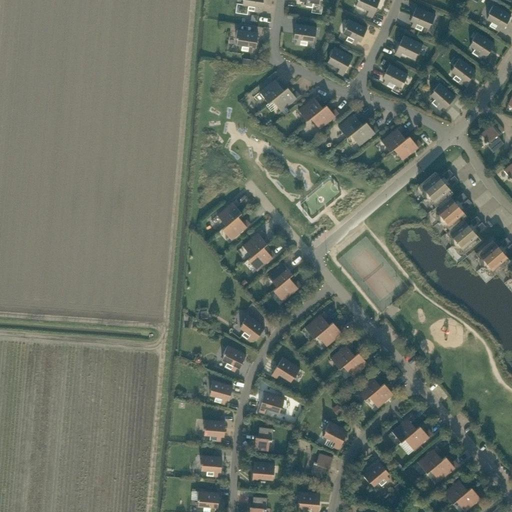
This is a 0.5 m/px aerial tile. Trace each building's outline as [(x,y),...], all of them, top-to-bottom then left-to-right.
[(262,7),(262,0),(242,0),(242,4),(248,5),(247,10),(258,12),(259,7),(262,7)] [(379,0),(357,0),(356,5),(368,10),(366,15),(372,17),(374,13),(379,0)] [(504,28),(511,15),(493,5),(488,14),(489,14),(486,19),(491,22),(489,26),(499,31),(501,27),(504,28)] [(431,24),(435,15),(416,7),(410,21),(413,22),(411,26),(421,31),(423,26),(428,28),(430,24),(431,24)] [(360,42),(367,28),(348,19),(344,28),(345,28),(342,33),(348,36),(346,40),(355,45),(358,41),(360,42)] [(315,36),(316,27),(296,24),(293,38),(296,39),(295,44),(306,45),(307,41),(313,41),(314,36),(315,36)] [(258,33),(238,30),(237,29),(236,39),(237,39),(236,44),(242,45),(241,50),(252,52),(253,47),(256,47),(258,33)] [(486,56),(494,44),(477,32),(471,40),(472,41),(469,45),(474,49),(472,53),(481,59),(483,55),(486,56)] [(418,54),(422,44),(403,35),(396,50),(397,50),(394,54),(400,57),(402,52),(414,58),(417,53),(418,54)] [(345,71),(353,57),(334,47),(329,56),(330,57),(327,62),(340,68),(337,73),(342,75),(345,71)] [(466,83),(475,71),(459,58),(453,66),(454,67),(451,71),(455,75),(452,78),(461,85),(464,81),(466,83)] [(403,83),(408,74),(389,64),(382,78),(385,79),(383,83),(392,89),(395,84),(400,87),(402,82),(403,83)] [(278,84),(282,81),(279,77),(275,80),(275,79),(259,92),(268,103),(287,87),(283,90),(278,84)] [(445,108),(455,97),(439,83),(433,90),(434,91),(430,95),(435,99),(431,103),(440,110),(443,106),(445,108)] [(296,91),(293,94),(287,87),(268,103),(272,100),(280,111),(295,99),(296,98),(300,95),(296,91)] [(317,102),(321,99),(317,94),(314,97),(313,97),(298,110),(306,121),(326,105),(322,108),(317,102)] [(331,112),(328,107),(326,105),(306,121),(307,121),(310,118),(319,129),(334,117),(335,116),(338,113),(335,109),(331,112)] [(357,119),(361,116),(357,111),(353,114),(338,127),(346,138),(366,122),(362,125),(357,119)] [(375,126),(371,129),(366,122),(346,138),(347,138),(350,135),(359,146),(374,134),(374,133),(378,130),(375,126)] [(400,133),(404,130),(400,125),(397,128),(396,128),(381,141),(389,152),(409,136),(405,139),(400,133)] [(496,135),(498,134),(491,125),(480,134),(486,141),(484,143),(485,144),(486,144),(492,153),(503,144),(496,135)] [(418,140),(414,143),(409,136),(389,152),(390,152),(393,149),(402,160),(417,148),(418,147),(421,144),(418,140)] [(511,162),(503,170),(509,177),(507,179),(509,180),(511,184),(511,162)] [(423,198),(424,199),(424,200),(426,199),(428,202),(428,203),(428,205),(429,206),(430,207),(431,208),(433,209),(449,196),(453,193),(445,184),(448,182),(451,185),(457,180),(454,176),(447,181),(446,179),(452,174),(449,169),(442,175),(445,179),(442,181),(435,172),(419,185),(417,187),(417,189),(417,191),(418,193),(420,194),(422,195),(424,197),(423,198)] [(456,204),(449,196),(433,209),(431,210),(431,213),(431,215),(432,216),(434,218),(436,218),(438,221),(437,222),(438,224),(440,223),(442,225),(442,227),(442,228),(443,229),(445,231),(446,232),(463,219),(466,216),(459,207),(462,205),(465,209),(471,203),(468,199),(461,204),(460,203),(459,203),(466,197),(462,193),(456,198),(459,202),(456,204)] [(236,207),(239,203),(236,199),(232,202),(216,216),(225,226),(221,229),(241,213),(236,207)] [(237,216),(241,213),(221,229),(230,240),(246,226),(250,223),(246,219),(243,222),(237,216)] [(470,227),(463,219),(446,232),(445,234),(444,236),(445,238),(446,240),(448,241),(450,242),(452,244),(450,245),(452,247),(453,246),(455,248),(456,250),(456,252),(458,254),(460,254),(462,254),(464,253),(480,240),(473,231),(475,229),(478,232),(485,226),(481,222),(475,228),(474,227),(473,226),(480,220),(476,216),(470,222),(472,225),(470,227)] [(261,237),(265,234),(262,230),(258,233),(242,246),(250,257),(247,260),(267,244),(261,237)] [(500,249),(492,240),(476,254),(475,255),(474,257),(475,259),(476,261),(477,263),(480,263),(482,265),(480,267),(481,267),(482,268),(483,267),(485,270),(485,272),(486,274),(488,275),(490,276),(492,276),(494,275),(501,269),(509,260),(503,252),(505,250),(508,253),(511,250),(511,244),(505,249),(503,247),(510,242),(506,237),(499,243),(502,247),(500,249)] [(263,247),(267,244),(247,260),(256,271),(272,257),(276,254),(272,250),(268,253),(263,247)] [(511,258),(509,260),(501,269),(502,271),(504,272),(505,273),(506,274),(508,274),(510,277),(508,278),(509,279),(510,280),(511,279),(511,258)] [(287,268),(291,265),(287,260),(284,263),(283,263),(267,277),(276,287),(272,290),(273,291),(292,274),(287,268)] [(289,277),(293,274),(292,274),(273,291),(282,301),(298,288),(301,285),(298,280),(294,283),(289,277)] [(323,319),(327,316),(324,311),(320,315),(320,314),(304,328),(313,339),(332,322),(329,325),(323,319)] [(256,339),(265,327),(248,315),(242,322),(243,323),(240,327),(244,331),(242,335),(250,341),(253,338),(256,339)] [(341,325),(338,329),(332,322),(313,339),(317,336),(325,346),(341,333),(345,330),(341,325)] [(349,349),(353,346),(349,342),(346,345),(345,345),(329,359),(338,369),(358,353),(358,352),(354,356),(349,349)] [(239,368),(246,355),(227,345),(223,354),(224,355),(222,359),(227,362),(225,366),(234,371),(237,367),(239,368)] [(367,356),(363,359),(358,353),(338,369),(338,370),(342,366),(351,377),(367,363),(371,360),(367,356)] [(294,377),(300,368),(282,357),(274,371),(271,375),(276,378),(279,374),(290,381),(293,376),(294,377)] [(375,380),(378,377),(375,373),(371,376),(355,389),(364,400),(384,383),(380,386),(375,380)] [(229,400),(233,385),(212,380),(210,389),(211,390),(210,395),(215,396),(214,401),(224,404),(226,399),(229,400)] [(393,387),(389,390),(384,383),(364,400),(368,397),(377,408),(393,394),(396,391),(393,387)] [(282,407),(285,397),(264,391),(260,406),(260,407),(259,411),(264,413),(266,408),(279,412),(280,407),(282,407)] [(336,402),(331,406),(337,413),(342,409),(336,402)] [(411,423),(414,420),(411,415),(407,419),(407,418),(391,432),(400,443),(420,426),(419,426),(416,429),(411,423)] [(225,421),(219,421),(204,419),(203,429),(204,429),(204,434),(210,435),(209,440),(220,441),(221,436),(224,436),(225,421)] [(340,445),(348,431),(329,421),(328,424),(324,430),(325,431),(323,436),(327,438),(324,444),(332,448),(333,446),(338,449),(340,445)] [(429,429),(425,432),(420,426),(400,443),(404,440),(413,450),(429,437),(428,437),(432,433),(429,429)] [(271,441),(273,428),(259,427),(258,437),(255,437),(254,449),(268,450),(269,441),(271,441)] [(436,453),(440,450),(436,446),(433,449),(416,463),(425,473),(445,457),(445,456),(441,460),(436,453)] [(332,457),(328,456),(319,453),(316,462),(314,462),(310,474),(323,478),(327,468),(329,468),(332,457)] [(221,472),(222,457),(201,455),(200,464),(201,465),(201,470),(207,470),(206,475),(217,476),(218,471),(221,472)] [(454,460),(451,463),(445,457),(425,473),(426,473),(429,470),(438,481),(455,468),(454,467),(458,464),(454,460)] [(274,474),(274,463),(254,461),(252,477),(252,482),(258,483),(258,478),(272,479),(272,473),(274,474)] [(386,475),(388,473),(379,462),(363,475),(369,482),(370,482),(373,486),(378,482),(381,486),(389,479),(386,475)] [(462,484),(466,481),(462,477),(458,480),(442,493),(445,496),(451,504),(455,501),(467,490),(462,484)] [(476,494),(471,487),(467,490),(455,501),(464,511),(483,495),(480,491),(476,494)] [(217,508),(219,492),(198,491),(197,500),(198,501),(198,506),(204,506),(203,511),(212,511),(214,511),(214,507),(217,508)] [(318,509),(320,493),(299,492),(298,502),(299,502),(299,508),(312,509),(312,511),(318,511),(318,509)] [(266,511),(267,498),(253,497),(252,507),(250,507),(249,511),(263,511),(263,510),(266,511)]
